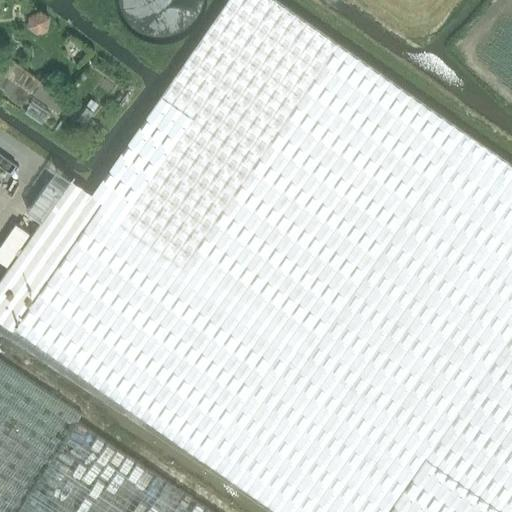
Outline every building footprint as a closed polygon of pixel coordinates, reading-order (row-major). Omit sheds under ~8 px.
[(206,459),(280,511),(511,511),(511,163),(277,0),(227,0),(92,193),(71,178),(0,280),(0,320),(12,329),(203,462),(206,459)] [(204,4),(204,0),(114,0),(115,4),(117,12),(122,21),(127,27),(132,32),(140,37),(149,39),(158,41),(169,40),(176,38),(185,33),(191,28),(197,21),(202,12),(204,4)] [(40,9),(29,14),(28,26),(37,33),(48,28),(49,16),(40,9)] [(0,511),(15,511),(78,420),(82,413),(0,358),(0,511)] [(217,511),(78,420),(15,511),(217,511)]
